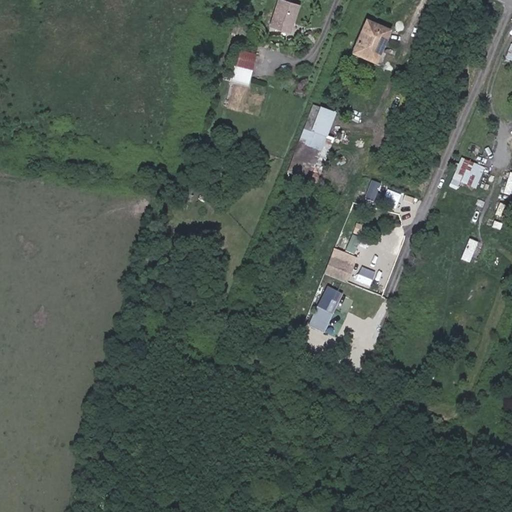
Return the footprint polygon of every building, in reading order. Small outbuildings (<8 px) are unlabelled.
[(291,34),(300,5),(283,0),(278,0),(269,27),(291,34)] [(376,64),(389,32),(367,23),(354,55),(376,64)] [(252,70),(256,54),(238,49),(234,65),(252,70)] [(386,93),(390,84),(376,77),(372,87),(386,93)] [(323,106),(314,129),(331,136),(340,112),(323,106)] [(450,185),(459,189),(462,181),(477,188),(487,165),(462,155),(450,185)] [(464,258),(474,261),(480,240),(469,237),(464,258)] [(333,254),(325,272),(348,282),(356,264),(333,254)] [(327,331),(345,291),(329,284),(311,324),(327,331)]
